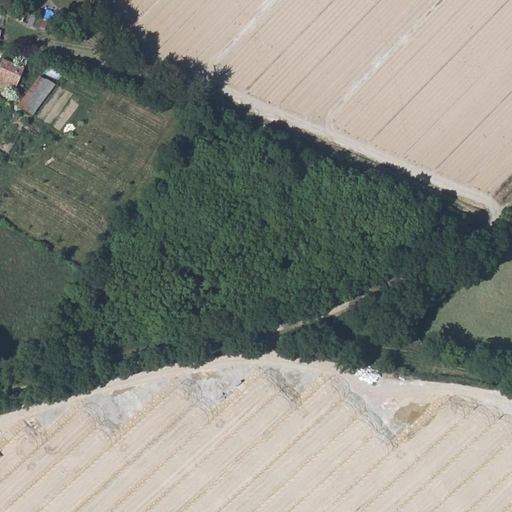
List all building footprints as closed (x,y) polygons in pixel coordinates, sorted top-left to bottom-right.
[(15,6),(5,4),(3,15),(13,16),(15,6)] [(22,8),(15,6),(13,16),(12,21),(20,23),(20,19),(22,8)] [(31,10),(22,8),(20,19),(29,20),(31,10)] [(43,12),(31,10),(29,20),(27,30),(39,32),(43,12)] [(25,67),(4,59),(0,69),(0,86),(16,92),(25,67)] [(20,106),(36,116),(56,83),(40,74),(20,106)]
